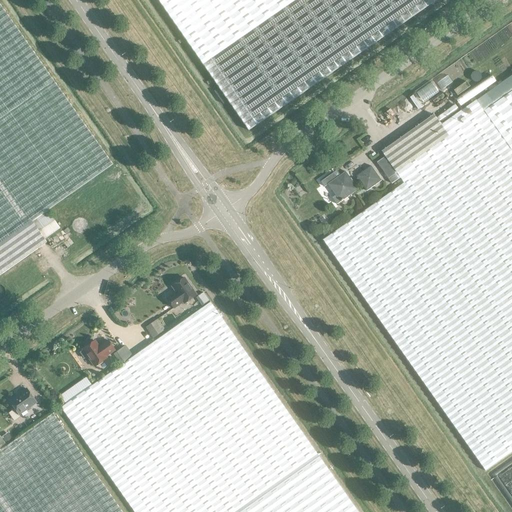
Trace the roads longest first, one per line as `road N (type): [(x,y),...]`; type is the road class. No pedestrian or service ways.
road 1 (tertiary): [(434,511),(226,215)]
road 2 (unclassified): [(226,215),(299,131),(494,0)]
road 3 (unclassified): [(0,347),(154,238),(181,236),(226,215)]
road 4 (tertiary): [(226,215),(75,0)]
